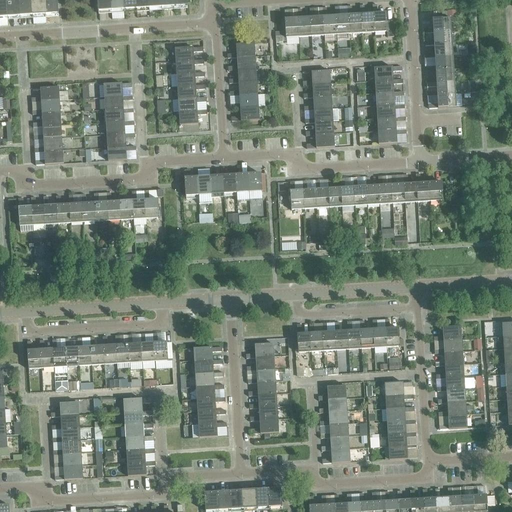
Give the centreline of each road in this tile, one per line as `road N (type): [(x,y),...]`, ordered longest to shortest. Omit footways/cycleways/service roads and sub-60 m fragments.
road 1 (residential): [(0,490),(30,489),(64,503),(156,496),(168,479),(242,474)]
road 2 (residential): [(0,173),(15,173),(33,188),(141,181),(150,169),(224,157)]
road 3 (residential): [(0,34),(209,21)]
road 4 (residential): [(224,157),(291,154),(296,168),(418,161)]
road 5 (residential): [(242,474),(298,469),(322,485),(415,479),(429,459)]
road 6 (residential): [(22,317),(23,336),(161,326),(161,308)]
road 7 (residential): [(242,474),(228,304)]
road 8 (residential): [(290,297),(292,320),(420,310)]
road 9 (residential): [(429,459),(420,310)]
road 10 (tertiary): [(22,317),(161,308)]
road 11 (residential): [(224,157),(209,21)]
road 12 (tertiary): [(290,297),(418,287)]
road 13 (residential): [(416,125),(411,0)]
